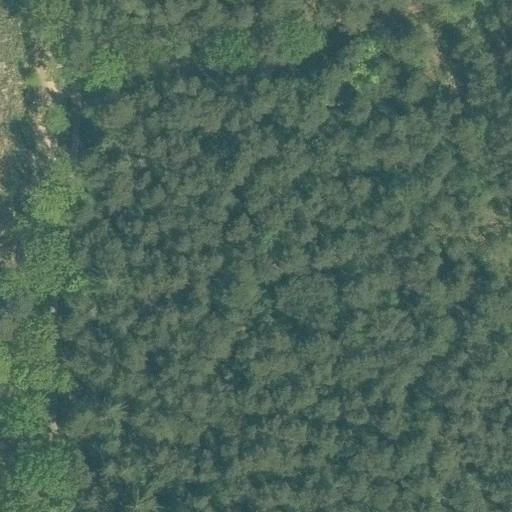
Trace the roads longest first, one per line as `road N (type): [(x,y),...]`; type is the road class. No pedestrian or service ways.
road 1 (track): [(9,511),(4,437),(37,253),(46,80)]
road 2 (track): [(445,0),(266,72),(78,78)]
